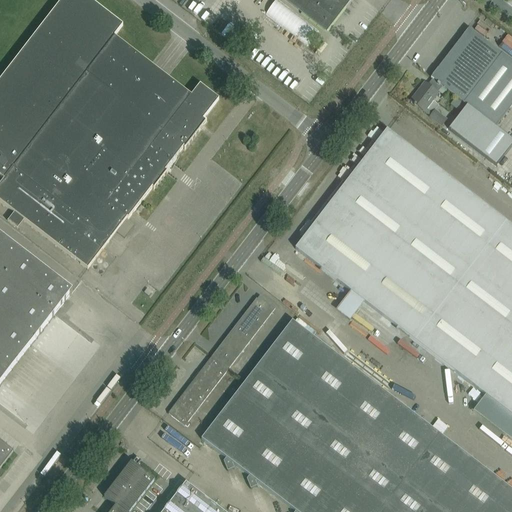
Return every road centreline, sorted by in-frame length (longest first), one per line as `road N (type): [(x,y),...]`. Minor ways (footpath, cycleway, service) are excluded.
road 1 (tertiary): [(42,511),(326,144)]
road 2 (unknown): [(244,249),(511,459)]
road 3 (unclassified): [(326,144),(141,0)]
road 4 (unknown): [(366,93),(511,207)]
road 5 (tertiary): [(326,144),(438,0)]
